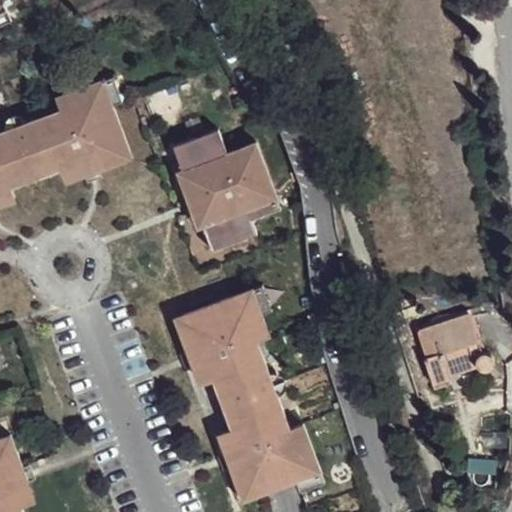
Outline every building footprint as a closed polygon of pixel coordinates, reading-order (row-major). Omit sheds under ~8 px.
[(7,8),(0,11),(0,24),(12,19),(7,8)] [(122,77),(112,81),(121,105),(131,102),(122,77)] [(0,136),(0,209),(4,208),(2,203),(0,196),(0,192),(18,187),(68,169),(87,161),(90,171),(92,176),(122,165),(118,155),(136,149),(121,105),(112,81),(64,98),(68,110),(0,136)] [(226,131),(181,147),(194,185),(202,206),(218,252),(263,236),(255,212),(265,208),(284,201),(264,145),(234,155),(226,131)] [(136,149),(118,155),(122,165),(140,159),(136,149)] [(87,161),(68,169),(71,179),(90,171),(87,161)] [(202,206),(194,185),(189,187),(197,208),(202,206)] [(18,187),(0,192),(0,196),(2,203),(22,196),(18,187)] [(287,211),(284,201),(265,208),(268,218),(287,211)] [(269,286),(259,289),(268,315),(278,311),(269,286)] [(259,289),(180,318),(198,366),(202,365),(212,361),(219,380),(236,429),(244,448),(234,451),(230,453),(247,502),(301,482),(326,473),(309,425),(295,430),(264,342),(277,337),(268,315),(259,289)] [(431,355),(442,383),(458,379),(459,382),(488,372),(489,373),(492,375),(495,376),(499,374),(503,372),(504,369),(505,365),(504,361),(501,358),(496,357),(492,357),(475,321),(436,337),(441,351),(435,353),(431,355)] [(430,338),(435,353),(441,351),(436,337),(430,338)] [(212,361),(202,365),(209,384),(219,380),(212,361)] [(236,429),(227,432),(234,451),(244,448),(236,429)] [(16,433),(0,438),(0,511),(28,511),(26,505),(19,486),(29,482),(33,481),(16,433)] [(326,473),(301,482),(305,492),(330,483),(326,473)] [(29,482),(19,486),(26,505),(36,501),(29,482)]
